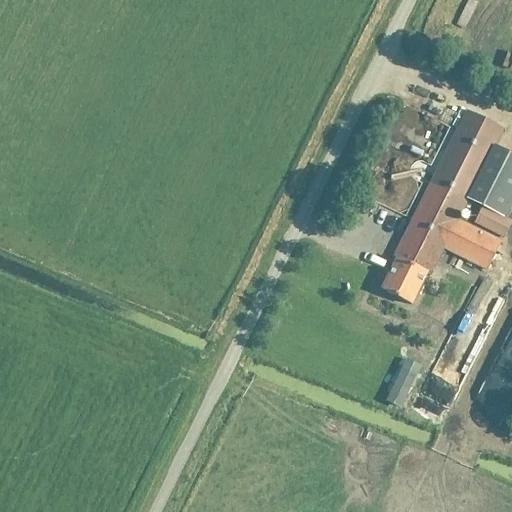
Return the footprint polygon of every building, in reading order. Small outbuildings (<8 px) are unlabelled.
[(428,96),(421,111),(451,125),(458,110),(428,96)] [(411,305),(426,276),(430,278),(443,250),(487,271),(501,243),(458,221),(468,201),(504,219),(511,203),(511,156),(494,148),(503,130),(466,112),(393,258),(397,260),(382,291),(411,305)] [(380,161),(366,195),(408,212),(421,178),(380,161)] [(474,225),(503,239),(511,224),(481,209),(474,225)] [(452,355),(412,414),(431,427),(471,368),(452,355)]
